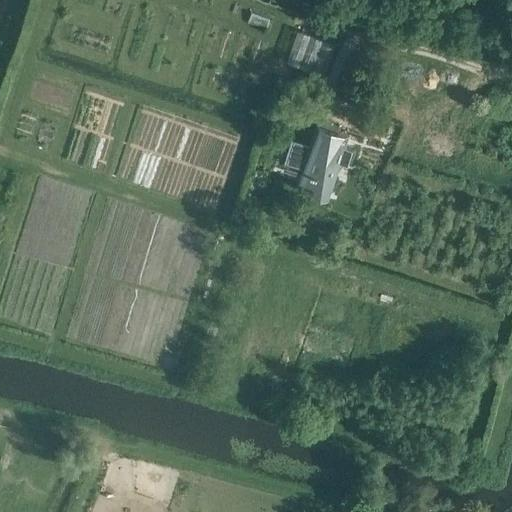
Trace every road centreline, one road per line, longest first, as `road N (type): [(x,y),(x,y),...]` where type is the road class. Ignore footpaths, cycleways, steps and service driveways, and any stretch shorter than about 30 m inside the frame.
road 1 (track): [(234,0),(364,43),(511,67)]
road 2 (track): [(76,511),(102,446),(292,492)]
road 3 (track): [(0,123),(41,0)]
